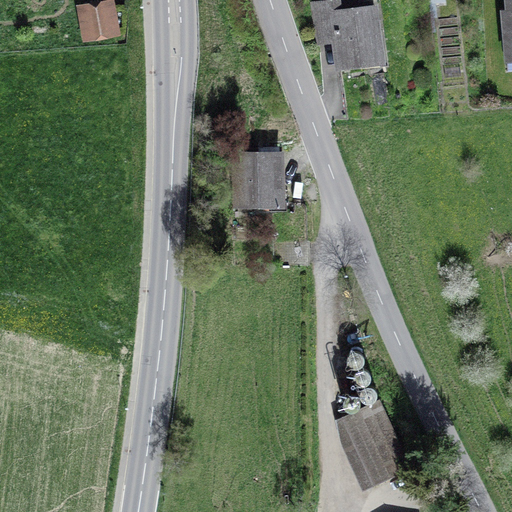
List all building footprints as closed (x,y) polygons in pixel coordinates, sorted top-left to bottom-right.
[(334,30),(339,66),(380,60),(373,7),(338,12),(336,0),(333,0),(313,3),(317,33),(334,30)] [(511,0),(507,0),(508,11),(503,11),(508,69),(511,68),(511,0)] [(85,10),(89,33),(111,29),(107,6),(85,10)] [(236,154),(237,204),(281,203),(279,153),(236,154)] [(273,243),(274,265),(308,263),(307,242),(273,243)] [(349,365),(355,367),(361,365),(364,360),(363,354),(358,350),(352,350),(347,354),(346,360),(349,365)] [(356,383),(362,385),(367,383),(370,377),(369,372),(365,368),(359,368),(354,372),(353,377),(356,383)] [(364,401),(370,402),(375,399),(377,393),(375,388),(370,385),(364,386),(360,390),(360,396),(364,401)] [(344,396),(342,402),(345,408),(352,410),(358,407),(360,401),(357,395),(350,393),(344,396)] [(342,415),(374,484),(410,467),(379,398),(342,415)]
